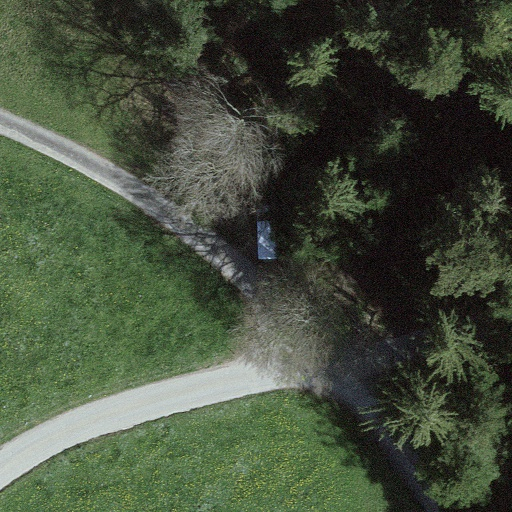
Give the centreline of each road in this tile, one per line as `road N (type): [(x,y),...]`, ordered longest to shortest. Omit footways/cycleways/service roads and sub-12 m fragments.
road 1 (track): [(0,142),(149,216),(252,303),(304,366)]
road 2 (track): [(304,366),(55,430),(0,467)]
road 3 (track): [(304,366),(511,296)]
road 4 (track): [(390,511),(304,366)]
